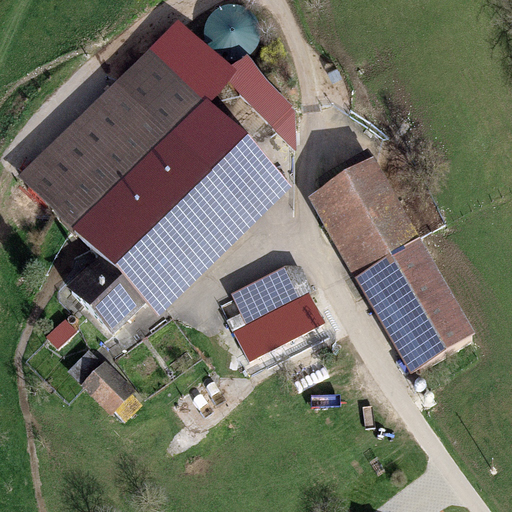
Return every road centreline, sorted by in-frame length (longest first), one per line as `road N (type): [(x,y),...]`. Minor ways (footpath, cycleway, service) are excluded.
road 1 (unclassified): [(276,0),(312,84),(307,240),(405,417),(480,511)]
road 2 (unclassified): [(190,0),(102,65),(9,163)]
